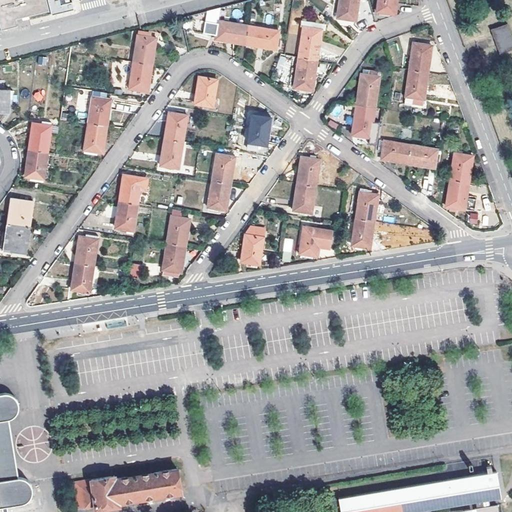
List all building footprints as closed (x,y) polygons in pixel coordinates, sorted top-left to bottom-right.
[(0,0),(0,29),(1,33),(17,28),(15,22),(25,20),(50,13),(46,0),(0,0)] [(349,19),(356,20),(358,0),(341,0),(339,18),(341,18),(349,19)] [(379,0),(378,11),(381,12),(388,13),(395,14),(397,0),(379,0)] [(220,19),(207,18),(206,29),(218,31),(220,19)] [(250,24),(220,19),(218,31),(217,39),(247,44),(247,43),(250,24)] [(304,21),(303,27),(322,30),(323,23),(304,21)] [(511,21),(498,26),(507,52),(511,49),(511,21)] [(280,29),(250,24),(247,43),(247,44),(276,49),(280,29)] [(303,27),(299,56),(318,59),(322,30),(303,27)] [(138,35),(135,61),(153,64),(157,37),(149,36),(140,35),(138,35)] [(414,41),(409,68),(429,71),(433,44),(414,41)] [(280,54),(277,67),(290,70),(293,57),(280,54)] [(294,87),(301,88),(311,90),(313,90),(318,59),(299,56),(294,87)] [(149,90),(153,64),(135,61),(131,88),(149,90)] [(409,68),(404,102),(424,105),(429,71),(409,68)] [(362,73),(357,103),(377,106),(382,76),(377,75),(362,73)] [(195,103),(205,104),(212,105),(214,105),(218,78),(199,76),(195,103)] [(10,89),(0,88),(0,109),(9,110),(9,101),(10,89)] [(104,91),(93,90),(89,122),(107,125),(111,98),(104,97),(104,91)] [(377,106),(357,103),(356,111),(345,109),(342,125),(354,127),(353,134),(356,134),(364,136),(373,137),(377,106)] [(170,111),(165,138),(184,141),(188,113),(170,111)] [(249,141),(254,142),(262,143),(268,144),(272,116),(253,114),(249,141)] [(107,125),(89,122),(85,149),(86,149),(100,151),(104,152),(107,125)] [(51,125),(43,124),(33,123),(29,148),(48,150),(49,138),(51,125)] [(49,138),(57,139),(59,127),(51,125),(49,138)] [(180,166),(184,141),(165,138),(161,162),(180,166)] [(411,144),(385,141),(385,143),(384,147),(382,158),(409,162),(411,144)] [(435,166),(436,162),(438,148),(411,144),(409,162),(435,166)] [(48,150),(29,148),(25,175),(44,178),(48,150)] [(465,153),(456,151),(452,179),(470,182),(474,154),(465,153)] [(217,155),(213,180),(232,183),(236,158),(217,155)] [(302,157),(298,182),(317,185),(321,159),(302,157)] [(125,173),(120,201),(139,204),(143,176),(125,173)] [(470,182),(452,179),(447,205),(452,206),(459,207),(477,210),(479,196),(468,194),(470,182)] [(213,180),(209,206),(228,209),(232,183),(213,180)] [(313,212),(317,185),(298,182),(293,209),(313,212)] [(379,194),(372,193),(362,191),(361,191),(357,217),(375,220),(379,194)] [(12,197),(8,223),(29,225),(32,200),(12,197)] [(135,230),(139,204),(120,201),(116,227),(135,230)] [(478,224),(478,213),(470,213),(469,224),(478,224)] [(173,215),(169,243),(187,246),(191,218),(181,217),(173,215)] [(353,245),(356,245),(365,246),(371,247),(375,220),(357,217),(353,245)] [(8,223),(5,249),(26,252),(29,225),(8,223)] [(260,265),(264,236),(265,237),(267,228),(253,226),(252,234),(247,234),(243,262),(260,265)] [(312,256),(319,257),(320,247),(323,229),(305,226),(301,254),(304,255),(312,256)] [(334,230),(323,229),(320,247),(331,249),(334,230)] [(77,262),(95,265),(99,240),(81,237),(77,262)] [(165,269),(170,270),(177,271),(183,272),(187,246),(169,243),(165,269)] [(291,252),(284,251),(283,260),(290,261),(291,252)] [(95,265),(77,262),(73,290),(91,292),(95,265)] [(142,276),(141,264),(130,264),(131,277),(142,276)] [(0,511),(11,511),(11,507),(34,503),(42,497),(44,488),(40,481),(30,477),(19,479),(9,421),(20,419),(24,417),(28,412),(30,406),(27,398),(16,393),(0,395),(0,511)] [(20,419),(9,421),(19,479),(30,477),(20,419)] [(73,482),(78,508),(94,506),(94,508),(96,507),(97,510),(116,507),(116,504),(120,504),(119,501),(180,492),(176,469),(116,479),(115,475),(73,482)] [(500,494),(496,471),(494,471),(341,497),(342,511),(391,511),(475,498),(476,511),(499,511),(498,503),(485,505),(483,497),(500,494)]
